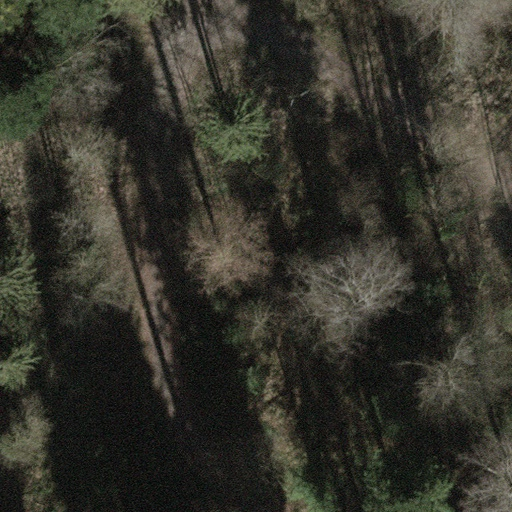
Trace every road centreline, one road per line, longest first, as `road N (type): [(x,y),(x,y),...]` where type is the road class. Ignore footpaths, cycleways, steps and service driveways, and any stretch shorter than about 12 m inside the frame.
road 1 (track): [(239,511),(185,439),(151,186),(204,0)]
road 2 (track): [(224,0),(420,126),(511,210)]
